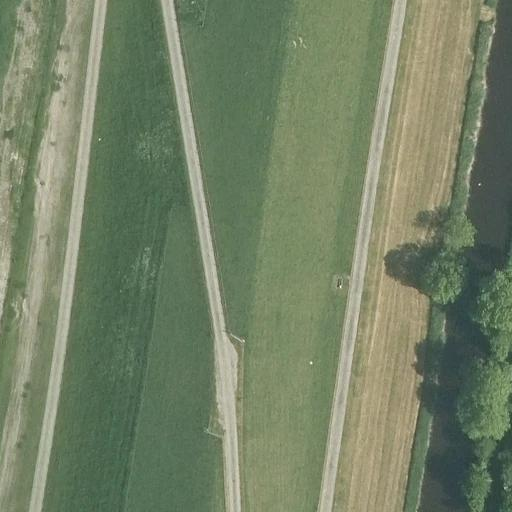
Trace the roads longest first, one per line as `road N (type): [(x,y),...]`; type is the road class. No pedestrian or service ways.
road 1 (track): [(406,0),(330,511)]
road 2 (track): [(167,0),(227,369),(236,511)]
road 3 (track): [(32,511),(99,0)]
